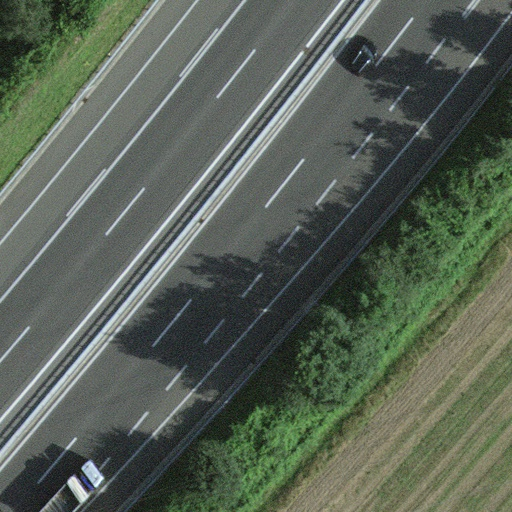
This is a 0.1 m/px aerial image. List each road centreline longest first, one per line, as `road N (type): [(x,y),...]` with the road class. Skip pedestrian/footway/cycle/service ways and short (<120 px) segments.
road 1 (motorway): [(15,511),(150,355),(425,0)]
road 2 (motorway): [(296,0),(0,363)]
